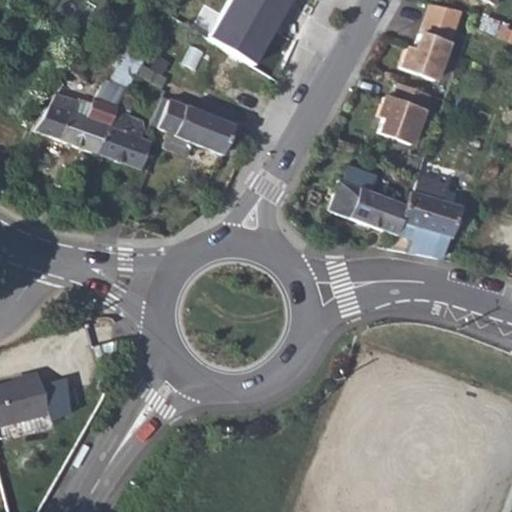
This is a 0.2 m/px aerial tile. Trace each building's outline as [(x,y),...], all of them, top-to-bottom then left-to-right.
[(236,0),(221,26),(251,45),(276,0),(236,0)] [(434,80),(461,11),(430,3),(414,50),(407,48),(399,67),(434,80)] [(501,23),(498,30),(506,32),(508,25),(501,23)] [(77,60),(70,71),(80,76),(87,65),(77,60)] [(139,66),(134,76),(147,82),(161,89),(165,79),(139,66)] [(134,76),(126,90),(131,93),(140,96),(147,82),(134,76)] [(65,80),(33,132),(96,155),(116,105),(126,90),(105,81),(94,98),(88,119),(75,114),(79,103),(71,99),(75,88),(70,86),(71,82),(65,80)] [(240,86),(227,80),(222,90),(235,97),(240,86)] [(426,97),(397,86),(391,103),(420,114),(426,97)] [(116,105),(96,155),(139,170),(149,141),(141,137),(144,130),(139,119),(130,115),(137,99),(130,96),(131,93),(126,90),(116,105)] [(391,103),(381,99),(374,118),(381,120),(375,135),(408,147),(420,114),(391,103)] [(165,102),(155,128),(170,134),(171,136),(219,156),(230,126),(165,102)] [(341,168),(336,186),(350,190),(355,179),(356,173),(341,168)] [(350,190),(336,186),(334,185),(330,196),(325,195),(323,200),(328,202),(323,215),(391,239),(402,209),(368,197),(372,185),(355,179),(350,190)] [(391,239),(385,254),(438,261),(456,212),(437,206),(443,191),(413,181),(402,209),(391,239)] [(18,383),(0,387),(0,429),(47,417),(37,376),(17,381),(18,383)] [(47,396),(46,402),(78,403),(79,379),(55,378),(55,396),(47,396)]
